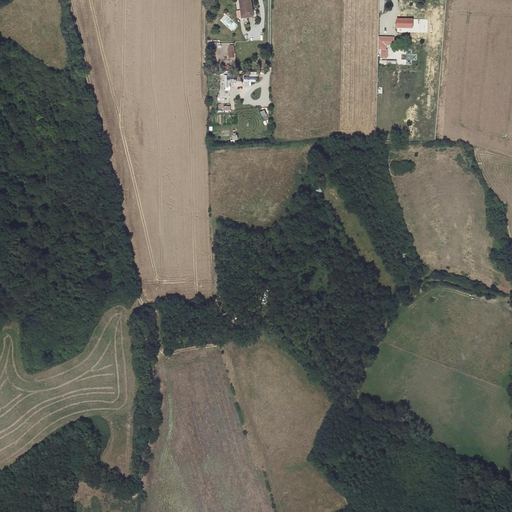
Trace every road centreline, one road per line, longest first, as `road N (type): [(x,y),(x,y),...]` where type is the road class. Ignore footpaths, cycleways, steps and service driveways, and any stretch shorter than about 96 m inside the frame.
road 1 (track): [(0,510),(60,472),(86,473),(134,497),(143,489),(153,423),(140,301),(69,0)]
road 2 (track): [(126,313),(140,301),(160,311),(218,301),(215,216)]
